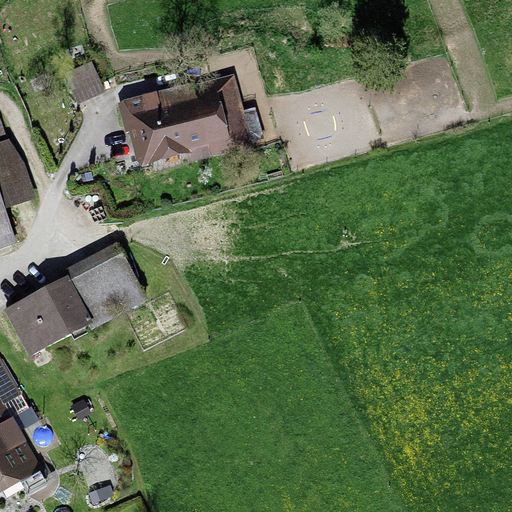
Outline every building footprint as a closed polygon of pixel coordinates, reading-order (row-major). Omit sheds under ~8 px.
[(65,77),(78,106),(105,94),(92,65),(65,77)] [(139,169),(186,158),(188,165),(253,150),(235,76),(117,105),(125,135),(130,134),(139,169)] [(0,251),(18,245),(6,211),(36,201),(15,140),(8,143),(0,121),(0,251)] [(92,332),(148,304),(118,245),(58,275),(62,284),(4,313),(29,361),(91,330),(92,332)] [(0,497),(43,472),(5,406),(22,396),(0,357),(0,497)] [(27,430),(39,422),(28,404),(16,411),(27,430)]
